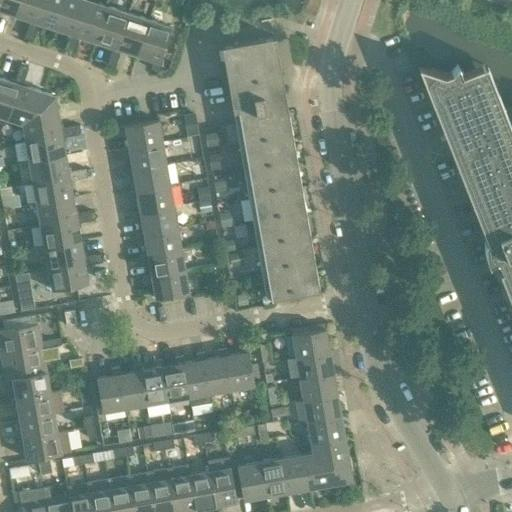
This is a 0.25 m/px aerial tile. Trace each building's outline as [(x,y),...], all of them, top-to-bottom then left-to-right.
[(0,0),(0,10),(13,15),(18,0),(0,0)] [(34,21),(41,0),(18,0),(13,15),(30,20),(34,21)] [(55,28),(63,0),(41,0),(34,21),(30,20),(27,29),(36,31),(38,23),(55,28)] [(75,35),(86,0),(63,0),(55,28),(71,33),(75,35)] [(96,41),(107,6),(88,0),(86,0),(75,35),(71,33),(68,42),(77,45),(80,36),(96,41)] [(96,41),(112,47),(116,48),(128,13),(107,6),(96,41)] [(121,49),(137,55),(148,20),(128,13),(116,48),(112,47),(110,55),(118,58),(121,49)] [(150,69),(159,71),(162,61),(159,60),(170,27),(148,20),(137,55),(153,60),(150,69)] [(33,40),(36,31),(27,29),(24,37),(33,40)] [(274,37),(221,46),(233,111),(238,110),(271,298),(318,290),(274,37)] [(74,53),(77,45),(68,42),(66,51),(74,53)] [(115,67),(118,58),(110,55),(107,64),(115,67)] [(444,73),(417,64),(486,239),(485,239),(484,239),(484,240),(484,244),(484,250),(484,252),(485,256),(487,262),(488,263),(489,263),(489,262),(489,261),(495,259),(496,259),(497,258),(501,268),(500,269),(498,270),(511,304),(511,129),(485,62),(460,72),(457,62),(451,69),(444,73)] [(17,73),(26,76),(29,67),(20,65),(17,73)] [(7,119),(22,123),(55,95),(23,85),(26,76),(17,73),(15,82),(19,83),(7,119)] [(0,116),(7,119),(19,83),(15,82),(0,77),(0,116)] [(22,123),(25,139),(61,133),(61,128),(55,95),(22,123)] [(128,147),(162,142),(158,120),(117,127),(118,135),(126,134),(128,147)] [(69,127),(71,135),(80,134),(79,125),(69,127)] [(25,139),(29,160),(65,154),(62,137),(71,135),(69,127),(61,128),(61,133),(25,139)] [(132,168),(166,163),(162,142),(128,147),(120,148),(122,156),(130,155),(132,168)] [(396,148),(380,154),(395,192),(411,186),(396,148)] [(29,160),(32,182),(69,175),(68,171),(65,154),(29,160)] [(136,190),(169,184),(166,163),(132,168),(124,169),(126,177),(134,176),(136,189),(136,190)] [(77,170),(79,178),(88,177),(86,168),(77,170)] [(32,182),(36,203),(73,197),(70,180),(79,178),(77,170),(68,171),(69,175),(32,182)] [(140,211),(173,205),(169,184),(136,190),(136,189),(128,191),(129,199),(137,197),(140,210),(140,211)] [(36,203),(40,224),(76,218),(76,214),(73,197),(36,203)] [(143,232),(177,226),(173,205),(140,211),(140,210),(132,212),(133,220),(141,219),(143,232)] [(84,212),(86,221),(95,219),(94,211),(84,212)] [(40,224),(44,246),(80,239),(77,222),(86,221),(84,212),(76,214),(76,218),(40,224)] [(145,240),(147,253),(181,248),(177,226),(143,232),(135,233),(137,241),(145,240)] [(44,246),(47,267),(84,261),(83,256),(80,239),(44,246)] [(149,261),(151,274),(151,275),(184,269),(181,248),(147,253),(139,254),(141,262),(149,261)] [(101,253),(92,255),(93,263),(103,262),(101,253)] [(84,261),(47,267),(51,289),(88,283),(85,265),(93,263),(92,255),(83,256),(84,261)] [(151,274),(143,276),(144,284),(152,282),(155,298),(189,292),(184,269),(151,275),(151,274)] [(76,323),(74,309),(64,311),(66,325),(76,323)] [(0,330),(0,346),(2,355),(54,346),(53,339),(41,341),(37,324),(0,330)] [(291,334),(295,356),(329,350),(325,328),(291,334)] [(226,355),(232,388),(254,385),(246,343),(238,345),(240,352),(227,355),(226,355)] [(259,345),(261,354),(269,352),(267,343),(259,345)] [(6,379),(13,378),(13,377),(46,371),(43,354),(55,352),(54,346),(2,355),(6,379)] [(205,359),(211,392),(232,388),(226,355),(227,355),(225,347),(217,348),(219,356),(205,359)] [(295,356),(299,378),(333,372),(329,350),(295,356)] [(184,362),(183,362),(189,396),(191,406),(212,402),(211,392),(205,359),(204,351),(196,352),(197,360),(184,362)] [(269,352),(261,354),(262,363),(271,361),(269,352)] [(162,366),(168,400),(189,396),(183,362),(184,362),(183,354),(174,356),(176,364),(163,366),(162,366)] [(67,359),(68,367),(79,366),(77,357),(67,359)] [(155,367),(141,370),(147,403),(168,400),(162,366),(163,366),(161,358),(153,360),(155,367)] [(133,371),(120,373),(120,374),(125,407),(147,403),(141,370),(140,362),(132,363),(133,371)] [(120,373),(119,366),(111,367),(112,375),(96,378),(102,411),(125,407),(120,374),(120,373)] [(13,378),(16,398),(49,392),(46,371),(13,377),(13,378)] [(299,378),(303,399),(337,393),(333,372),(299,378)] [(78,381),(80,391),(88,390),(86,380),(78,381)] [(266,387),(268,396),(277,395),(275,386),(266,387)] [(16,398),(20,418),(53,412),(63,410),(59,390),(49,392),(16,398)] [(88,390),(80,391),(81,401),(89,400),(88,390)] [(303,399),(307,420),(340,414),(337,393),(303,399)] [(277,395),(268,396),(270,405),(278,404),(277,395)] [(288,406),(279,407),(281,416),(290,414),(288,406)] [(281,416),(279,407),(270,409),(272,418),(281,416)] [(20,418),(23,438),(57,432),(53,412),(20,418)] [(307,420),(311,442),(344,436),(340,414),(307,420)] [(84,417),(86,427),(94,425),(92,415),(84,417)] [(257,424),(258,433),(267,432),(265,423),(257,424)] [(94,425),(86,427),(88,437),(95,435),(94,425)] [(253,425),(244,427),(246,435),(255,434),(253,425)] [(246,435),(244,427),(235,428),(237,437),(246,435)] [(57,432),(23,438),(27,458),(70,451),(66,430),(57,432)] [(213,432),(203,434),(204,442),(215,440),(213,432)] [(267,432),(258,433),(260,442),(269,441),(267,432)] [(204,442),(203,434),(193,436),(194,443),(204,442)] [(311,442),(312,452),(352,480),(344,436),(311,442)] [(173,439),(163,441),(164,449),(174,447),(173,439)] [(164,449),(163,441),(153,443),(154,450),(164,449)] [(133,446),(123,448),(124,456),(134,454),(133,446)] [(124,456),(123,448),(113,450),(114,457),(124,456)] [(103,451),(83,455),(84,463),(104,459),(103,451)] [(312,452),(302,454),(308,487),(352,480),(312,452)] [(302,454),(281,458),(287,491),(308,487),(302,454)] [(84,463),(83,455),(73,457),(74,465),(84,463)] [(228,457),(208,461),(209,471),(215,504),(236,500),(228,457)] [(281,458),(259,461),(265,495),(287,491),(281,458)] [(38,463),(40,474),(49,472),(47,461),(38,463)] [(265,495),(259,461),(237,465),(243,499),(265,495)] [(187,464),(167,468),(175,511),(195,507),(189,474),(187,464)] [(147,471),(149,481),(154,511),(169,511),(175,511),(167,468),(147,471)] [(147,471),(127,475),(133,511),(154,511),(149,481),(147,471)] [(209,471),(189,474),(195,507),(215,504),(209,471)] [(133,511),(127,475),(107,479),(113,511),(133,511)] [(113,511),(107,479),(87,482),(89,492),(92,511),(113,511)] [(87,482),(67,486),(69,496),(71,511),(92,511),(89,492),(87,482)] [(49,486),(43,487),(47,511),(71,511),(69,496),(51,499),(49,486)] [(47,511),(43,487),(19,491),(22,511),(47,511)]
